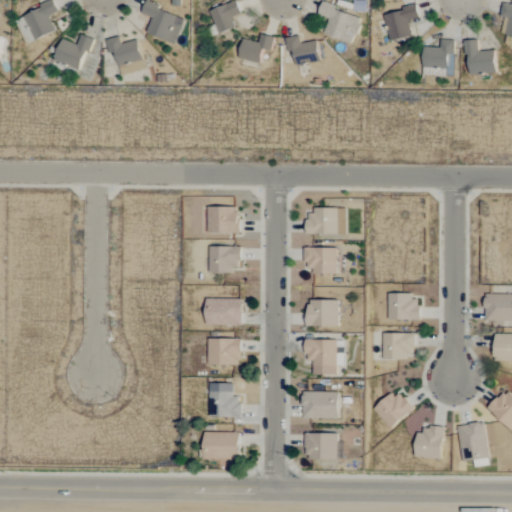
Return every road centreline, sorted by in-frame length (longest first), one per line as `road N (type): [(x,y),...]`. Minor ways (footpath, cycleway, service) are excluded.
road 1 (residential): [(511,176),(0,170)]
road 2 (tertiary): [(511,491),(0,486)]
road 3 (residential): [(277,174),(272,489)]
road 4 (residential): [(98,172),(97,374)]
road 5 (residential): [(456,176),(456,378)]
